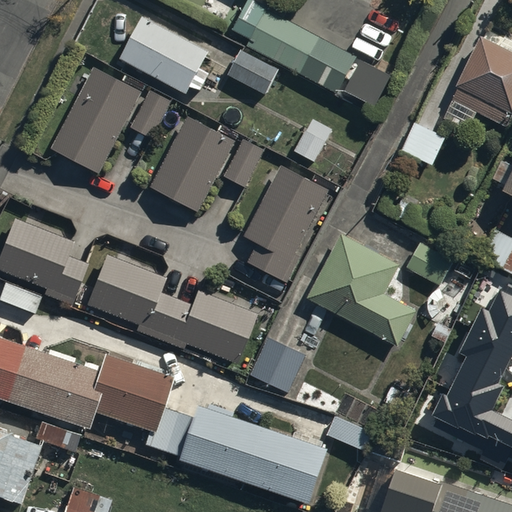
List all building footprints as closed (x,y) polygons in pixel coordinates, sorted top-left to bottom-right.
[(259,0),(248,0),(235,27),(252,36),(247,45),(340,92),(359,55),(269,9),(270,6),(259,0)] [(188,93),(210,54),(145,18),(123,58),(188,93)] [(483,35),(450,103),(442,119),(469,132),(479,113),(509,127),(511,120),(511,37),(506,34),(503,38),(491,32),(488,38),(483,35)] [(265,95),(280,70),(242,48),(228,73),(265,95)] [(96,65),(54,145),(100,171),(122,130),(127,133),(132,125),(154,136),(173,99),(153,88),(149,94),(142,91),(143,89),(96,65)] [(175,138),(152,184),(200,210),(217,177),(222,180),(225,174),(247,186),(266,148),(245,137),(243,143),(236,140),(237,137),(190,114),(185,122),(177,118),(169,135),(175,138)] [(314,117),(297,148),(317,159),(333,128),(314,117)] [(282,163),(246,233),(259,241),(249,259),(290,281),(304,254),(297,251),(330,188),(282,163)] [(16,215),(0,253),(0,266),(46,286),(44,291),(72,303),(90,261),(68,253),(74,239),(16,215)] [(511,235),(499,228),(482,260),(511,275),(511,235)] [(344,236),(309,297),(397,346),(416,312),(388,296),(403,268),(344,236)] [(404,271),(442,291),(458,261),(421,241),(404,271)] [(108,253),(88,302),(134,321),(131,327),(184,348),(187,342),(238,362),(258,312),(198,288),(192,303),(160,290),(166,276),(108,253)] [(505,293),(500,290),(490,311),(482,307),(458,353),(466,356),(447,393),(442,391),(429,417),(511,458),(511,421),(491,410),(502,387),(497,384),(511,353),(511,284),(510,283),(505,293)] [(270,336),(253,373),(290,390),(307,353),(270,336)] [(0,338),(0,395),(92,429),(98,411),(153,431),(173,376),(105,352),(97,373),(0,338)] [(192,416),(165,407),(152,444),(180,453),(192,416)] [(185,461),(308,502),(326,447),(240,419),(202,407),(185,461)] [(338,416),(329,434),(368,454),(377,437),(338,416)] [(75,454),(81,437),(44,423),(38,440),(75,454)] [(0,498),(20,506),(42,450),(0,433),(0,498)] [(511,511),(511,504),(441,482),(440,485),(396,471),(382,511),(511,511)] [(104,511),(72,500),(67,511),(104,511)]
